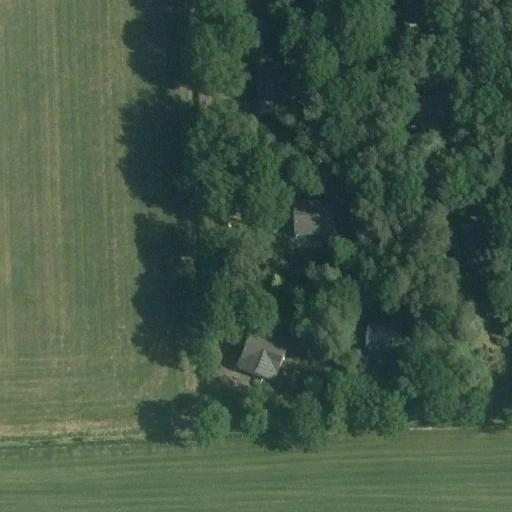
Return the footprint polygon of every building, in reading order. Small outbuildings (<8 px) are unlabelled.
[(406,17),(435,11),(432,0),(402,0),(404,6),(398,8),(399,17),(406,15),(406,17)] [(286,109),(298,108),(294,67),(256,71),(259,104),(285,101),(286,109)] [(420,129),(448,122),(442,98),(414,106),(417,118),(411,120),(413,129),(420,127),(420,129)] [(298,194),(297,183),(283,183),(284,194),(298,194)] [(322,245),(334,245),(334,204),(295,204),(295,237),(322,237),(322,245)] [(435,220),(454,216),(452,205),(432,209),(435,220)] [(476,262),(494,258),(487,226),(469,230),(468,226),(451,230),(455,250),(453,251),(458,270),(477,265),(476,262)] [(400,344),(402,328),(369,323),(364,360),(374,361),(375,352),(399,355),(399,354),(411,355),(412,345),(400,344)] [(274,384),(290,346),(254,332),(238,370),(274,384)]
